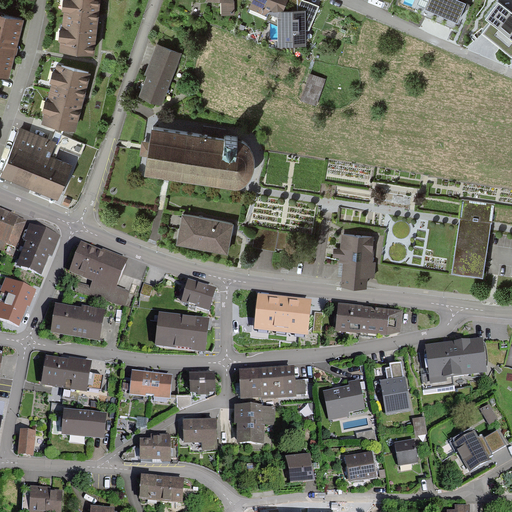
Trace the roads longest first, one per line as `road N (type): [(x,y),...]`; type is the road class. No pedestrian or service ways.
road 1 (residential): [(457,306),(444,329),(226,362)]
road 2 (residential): [(74,226),(156,0)]
road 3 (residential): [(233,504),(467,496)]
road 4 (unclassified): [(227,279),(457,306)]
road 5 (residential): [(226,362),(27,342)]
road 6 (residential): [(349,0),(511,72)]
road 7 (residential): [(109,467),(118,450),(225,394),(226,362)]
road 8 (unclassified): [(74,226),(227,279)]
road 9 (residential): [(39,0),(0,144)]
road 10 (residential): [(233,504),(185,469),(109,467)]
road 11 (residential): [(27,342),(74,226)]
road 12 (residential): [(3,461),(27,342)]
